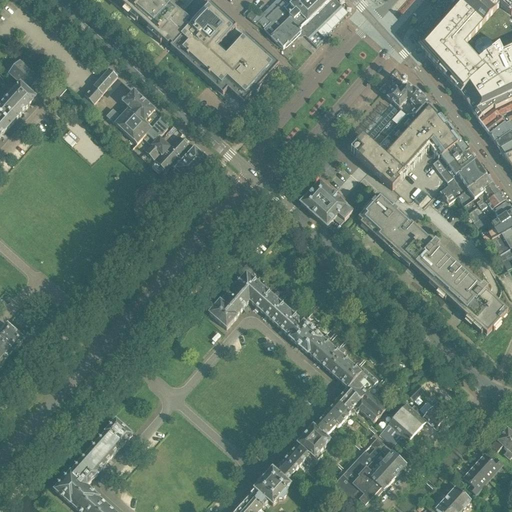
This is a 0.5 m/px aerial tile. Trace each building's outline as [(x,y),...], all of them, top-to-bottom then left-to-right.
[(143,27),(166,2),(164,0),(124,0),(120,5),(124,10),(123,11),(137,24),(138,22),(143,27)] [(260,18),(256,22),(265,31),(284,51),(289,46),(301,34),(302,35),(305,38),(306,37),(307,36),(308,36),(309,35),(310,34),(311,34),(312,33),(313,32),(314,32),(315,31),(316,30),(317,29),(318,28),(319,27),(320,26),(320,25),(321,24),(322,23),(323,22),(323,21),(324,20),(325,19),(325,18),(326,17),(326,16),(327,15),(327,14),(328,13),(328,12),(329,10),(327,9),(325,7),(327,5),(332,0),(287,0),(287,1),(286,1),(285,0),(284,2),(283,3),(280,6),(276,2),(263,16),(260,18)] [(459,0),(460,0),(459,2),(458,2),(455,4),(456,5),(455,5),(453,5),(450,7),(449,8),(447,11),(446,13),(446,15),(446,16),(445,18),(444,17),(442,18),(440,19),(438,21),(436,23),(435,25),(435,28),(434,30),(433,29),(431,30),(429,31),(427,33),(425,35),(424,37),(424,40),(426,42),(425,44),(426,45),(427,45),(424,49),(424,53),(427,56),(426,57),(425,58),(427,59),(432,64),(431,64),(432,65),(432,64),(437,69),(436,70),(438,72),(438,71),(443,76),(442,77),(443,77),(448,81),(447,82),(449,84),(449,83),(454,88),(453,89),(461,97),(461,96),(465,102),(464,102),(469,110),(470,109),(473,115),(472,115),(479,124),(496,114),(497,115),(511,107),(511,3),(509,0),(459,0)] [(166,2),(143,27),(148,31),(147,33),(161,45),(162,44),(168,49),(190,23),(184,18),(182,20),(179,17),(181,15),(175,10),(173,12),(170,9),(171,6),(166,2)] [(193,26),(170,51),(184,63),(223,98),(228,92),(244,106),(259,90),(265,84),(275,73),(280,67),(246,37),(241,42),(233,50),(226,58),(222,54),(218,50),(236,30),(237,29),(223,17),(213,7),(211,5),(210,6),(193,26)] [(253,23),(258,17),(253,12),(248,19),(253,23)] [(21,86),(29,93),(40,81),(20,63),(8,75),(21,86)] [(94,106),(117,80),(118,79),(109,71),(85,98),(94,106)] [(431,109),(431,108),(425,102),(415,92),(415,93),(406,85),(404,85),(404,84),(403,85),(402,85),(401,85),(400,87),(399,87),(395,91),(395,92),(388,100),(401,112),(415,126),(431,109)] [(0,109),(15,123),(36,99),(35,98),(29,93),(21,86),(1,107),(0,105),(0,109)] [(111,111),(105,117),(120,131),(130,140),(137,147),(144,140),(161,121),(154,114),(155,113),(134,94),(133,95),(131,93),(130,92),(122,101),(121,102),(123,105),(129,110),(121,119),(118,116),(117,116),(112,110),(111,111)] [(506,116),(511,113),(511,107),(497,115),(496,114),(479,124),(484,131),(502,121),(502,122),(507,120),(506,116)] [(0,140),(15,123),(0,109),(0,140)] [(398,181),(431,145),(441,159),(462,144),(454,133),(450,128),(437,115),(431,109),(415,126),(401,112),(400,113),(401,113),(399,115),(398,115),(398,116),(396,118),(395,118),(396,119),(394,121),(394,120),(393,121),(392,123),(391,123),(391,124),(389,126),(388,126),(388,127),(387,129),(386,128),(386,129),(384,131),(383,132),(384,132),(382,134),(381,134),(381,135),(379,137),(379,136),(378,137),(379,137),(377,139),(376,140),(375,142),(374,142),(374,143),(372,145),(372,144),(371,145),(370,145),(364,140),(365,140),(363,139),(362,140),(363,141),(358,147),(357,145),(356,147),(356,148),(356,149),(354,151),(354,150),(353,151),(354,151),(352,153),(351,154),(352,154),(354,156),(354,157),(355,156),(357,158),(356,158),(357,159),(374,175),(373,175),(382,183),(393,192),(400,184),(398,181)] [(161,121),(144,140),(146,141),(145,142),(150,147),(155,141),(159,137),(162,137),(163,136),(168,131),(166,129),(167,127),(168,126),(161,120),(161,121)] [(506,124),(509,122),(507,120),(502,122),(502,121),(484,131),(490,137),(504,126),(505,128),(508,126),(506,124)] [(511,124),(508,126),(505,128),(504,126),(490,137),(495,145),(510,135),(511,133),(511,124)] [(495,146),(499,152),(511,144),(511,133),(510,135),(495,145),(495,146)] [(170,169),(172,166),(180,158),(189,148),(179,139),(170,149),(156,164),(152,168),(159,174),(160,173),(164,176),(170,169)] [(146,155),(156,164),(170,149),(160,140),(146,155)] [(448,169),(469,153),(462,144),(441,159),(433,165),(440,175),(441,176),(445,173),(449,170),(448,169)] [(511,144),(499,152),(504,159),(511,156),(511,144)] [(183,161),(180,158),(172,166),(176,169),(173,172),(174,175),(177,177),(179,177),(180,176),(189,184),(209,162),(195,149),(183,161)] [(473,166),(476,163),(469,153),(448,169),(449,170),(445,173),(441,176),(447,184),(448,185),(454,180),(458,177),(473,166)] [(484,179),(487,177),(476,163),(473,166),(458,177),(454,180),(448,185),(449,187),(440,194),(441,194),(449,206),(457,200),(467,192),(484,179)] [(457,200),(463,210),(464,210),(474,202),(475,202),(482,196),(483,195),(484,194),(484,192),(493,186),(487,177),(484,179),(467,192),(457,200)] [(332,196),(321,185),(320,184),(319,185),(319,186),(302,205),(301,205),(301,206),(302,207),(309,213),(308,213),(318,222),(327,230),(334,222),(341,227),(344,223),(345,223),(353,214),(346,208),(340,203),(340,202),(333,195),(332,196)] [(480,209),(499,195),(493,186),(484,192),(484,194),(483,195),(482,196),(475,202),(474,202),(464,210),(468,216),(466,217),(467,219),(476,212),(480,209)] [(492,212),(506,203),(499,195),(480,209),(476,212),(467,219),(472,229),(472,228),(473,228),(478,224),(492,213),(492,212)] [(393,255),(416,230),(399,214),(399,213),(394,209),(380,197),(372,205),(371,204),(370,205),(363,213),(364,214),(357,222),(361,225),(393,255)] [(491,225),(511,211),(506,203),(492,212),(492,213),(478,224),(473,228),(472,228),(472,229),(473,232),(475,235),(476,235),(482,231),(490,226),(491,225)] [(503,226),(511,220),(511,212),(511,211),(491,225),(490,226),(482,231),(476,235),(475,235),(478,241),(479,241),(488,235),(495,231),(499,228),(500,228),(503,226)] [(506,234),(511,230),(511,220),(503,226),(500,228),(499,228),(495,231),(488,235),(479,241),(478,241),(482,248),(483,247),(493,243),(492,242),(493,241),(506,234)] [(416,230),(393,255),(409,269),(410,268),(430,286),(428,287),(437,295),(460,269),(438,250),(440,248),(440,247),(435,243),(433,245),(416,230)] [(511,230),(506,234),(493,241),(492,242),(493,243),(508,273),(509,273),(511,270),(511,230)] [(460,269),(437,295),(445,302),(446,301),(466,319),(465,320),(481,335),(482,335),(485,338),(492,331),(494,332),(502,323),(501,322),(508,313),(493,300),(486,293),(488,291),(483,287),(481,289),(460,269)] [(262,288),(247,275),(221,304),(226,308),(227,309),(237,318),(250,303),(249,303),(262,288)] [(265,317),(278,302),(262,288),(249,303),(250,303),(265,317)] [(270,321),(275,325),(287,311),(278,302),(265,317),(270,321)] [(226,308),(221,304),(221,303),(210,316),(227,331),(238,318),(237,318),(227,309),(226,308)] [(283,333),(290,339),(303,325),(287,311),(275,325),(283,333)] [(308,357),(309,356),(322,341),(304,324),(303,325),(290,339),(289,340),(308,357)] [(0,368),(14,353),(14,354),(25,341),(8,326),(0,334),(0,368)] [(313,359),(319,365),(332,349),(322,341),(309,356),(313,359)] [(319,365),(328,373),(342,358),(344,355),(341,352),(339,355),(332,349),(319,365)] [(328,373),(348,390),(380,418),(387,410),(369,394),(378,384),(366,373),(367,371),(365,370),(361,375),(342,358),(328,373)] [(413,404),(425,392),(419,387),(408,398),(413,404)] [(337,403),(337,404),(351,415),(353,417),(355,415),(357,416),(360,413),(374,424),(380,418),(348,390),(337,403)] [(450,415),(435,401),(423,415),(415,408),(412,411),(427,424),(436,431),(450,415)] [(325,418),(315,429),(326,439),(336,427),(338,429),(351,415),(337,404),(325,418)] [(427,424),(412,411),(407,406),(389,427),(380,436),(384,441),(393,448),(402,439),(408,445),(427,424)] [(133,437),(116,422),(55,491),(72,505),(80,511),(113,511),(100,500),(100,499),(87,488),(98,476),(97,476),(121,449),(122,449),(133,437)] [(297,446),(298,447),(314,461),(315,460),(318,463),(323,457),(320,455),(330,443),(326,439),(315,429),(313,428),(297,446)] [(510,462),(511,459),(511,434),(507,430),(491,449),(497,454),(503,448),(508,452),(504,457),(510,462)] [(372,504),(394,481),(394,480),(407,466),(377,440),(353,467),(334,488),(360,511),(361,511),(370,502),(372,504)] [(289,457),(280,468),(291,478),(305,462),(313,469),(317,464),(314,461),(298,447),(289,457)] [(474,469),(489,483),(503,466),(496,460),(492,464),(485,457),(474,469)] [(252,499),(263,509),(268,504),(273,507),(277,502),(278,503),(283,502),(287,498),(286,493),(286,492),(291,487),(286,483),(291,478),(280,468),(280,467),(276,472),(275,473),(273,471),(255,491),(257,493),(252,499)] [(476,497),(489,483),(474,469),(464,481),(471,488),(469,491),(476,497)] [(437,511),(462,511),(471,503),(457,490),(436,511),(437,511)] [(260,511),(263,509),(252,499),(241,511),(260,511)]
